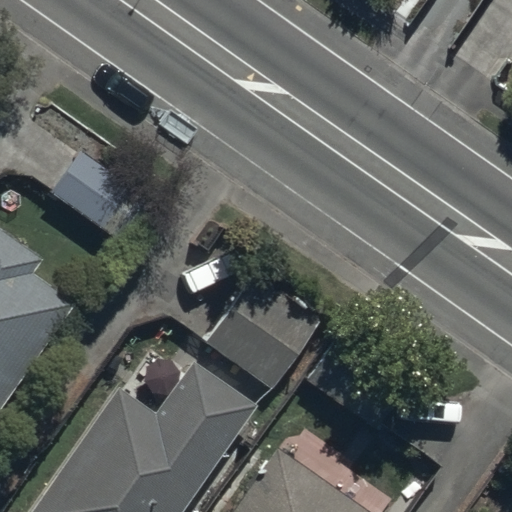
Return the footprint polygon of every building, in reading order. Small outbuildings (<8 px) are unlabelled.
[(73,139),(43,181),(119,233),(148,192),(73,139)] [(0,386),(69,289),(26,259),(38,243),(0,216),(0,386)] [(334,326),(299,374),(367,422),(402,374),(334,326)] [(22,511),(166,511),(251,391),(189,348),(152,400),(113,373),(19,509),(22,511)] [(378,511),(272,436),(218,511),(378,511)]
